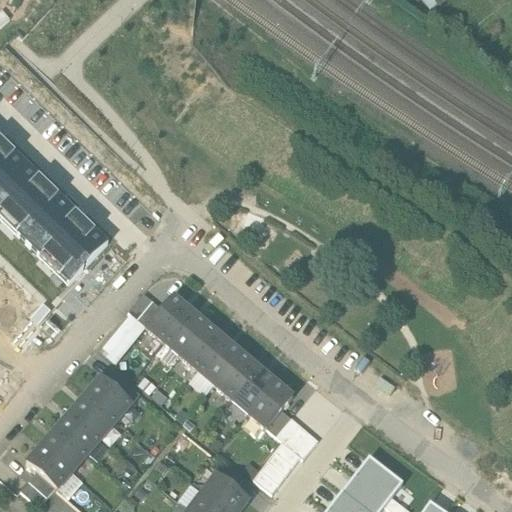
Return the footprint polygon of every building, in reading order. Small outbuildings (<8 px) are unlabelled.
[(0,195),(26,169),(0,143),(0,195)] [(26,169),(0,195),(0,222),(67,287),(106,247),(74,215),(79,210),(67,197),(61,203),(26,169)] [(142,297),(127,315),(136,323),(151,305),(142,297)] [(188,316),(170,301),(161,312),(145,331),(144,332),(162,347),(188,316)] [(151,305),(136,323),(145,331),(161,312),(151,305)] [(205,330),(188,316),(162,347),(179,361),(205,330)] [(222,344),(205,330),(179,361),(196,375),(222,344)] [(222,344),(196,375),(213,390),(239,359),(222,344)] [(239,359),(213,390),(230,404),(256,373),(239,359)] [(256,373),(230,404),(247,418),(273,387),(256,373)] [(100,380),(85,397),(115,424),(130,406),(112,391),(100,380)] [(138,397),(120,382),(112,391),(130,406),(138,397)] [(273,387),(247,418),(265,433),(281,414),(291,402),(273,387)] [(115,424),(85,397),(70,414),(100,440),(115,424)] [(100,440),(70,414),(55,430),(85,457),(100,440)] [(281,414),(265,433),(275,440),(289,422),(281,414)] [(289,422),(275,440),(281,446),(251,482),(270,497),(299,461),(302,463),(317,445),(289,422)] [(85,457),(55,430),(41,447),(71,474),(85,457)] [(71,474),(41,447),(25,464),(36,473),(54,489),(55,491),(71,474)] [(380,511),(399,489),(367,463),(359,472),(349,485),(329,511),(328,511),(380,511)] [(242,482),(223,468),(215,477),(234,492),(242,482)] [(54,489),(36,473),(28,482),(46,498),(54,489)] [(234,492),(215,477),(201,495),(222,511),(239,511),(247,502),(234,492)] [(28,482),(20,491),(38,507),(46,498),(28,482)] [(222,511),(201,495),(188,511),(222,511)]
